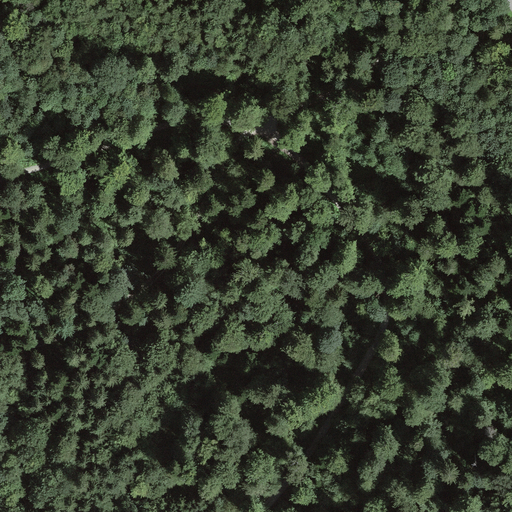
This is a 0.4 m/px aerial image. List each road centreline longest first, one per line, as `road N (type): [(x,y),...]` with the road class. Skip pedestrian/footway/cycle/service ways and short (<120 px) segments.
road 1 (track): [(255,511),(309,451),(373,349),(388,291),(376,251),(298,152),(259,123)]
road 2 (track): [(0,352),(114,315),(166,260),(206,190),(259,123)]
road 3 (track): [(234,118),(174,121),(0,175)]
road 4 (track): [(288,107),(365,75),(452,0)]
